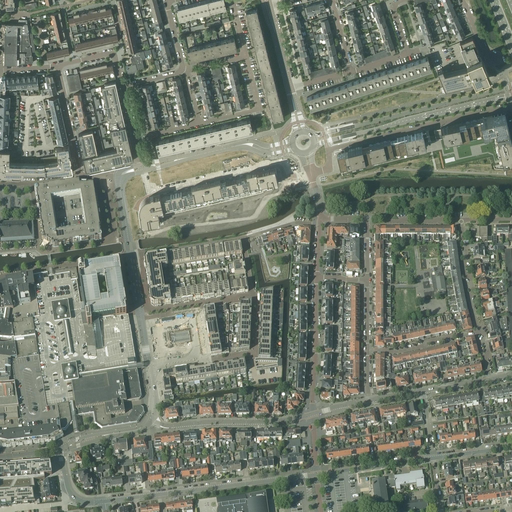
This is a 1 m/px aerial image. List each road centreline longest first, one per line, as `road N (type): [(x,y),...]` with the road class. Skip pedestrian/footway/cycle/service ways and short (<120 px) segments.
road 1 (residential): [(310,173),(328,168),(328,150),(511,109)]
road 2 (tertiary): [(104,501),(317,474)]
road 3 (tertiary): [(511,86),(311,134)]
road 4 (tertiary): [(314,146),(511,95)]
road 5 (residential): [(310,173),(291,178),(283,160),(148,192),(141,168)]
road 6 (tertiary): [(150,420),(59,450),(73,498),(104,501)]
road 7 (tertiary): [(312,415),(165,426),(150,420)]
road 8 (residential): [(312,415),(316,278)]
road 9 (residential): [(350,72),(404,54),(393,8),(403,0)]
road 10 (residential): [(477,332),(461,220)]
